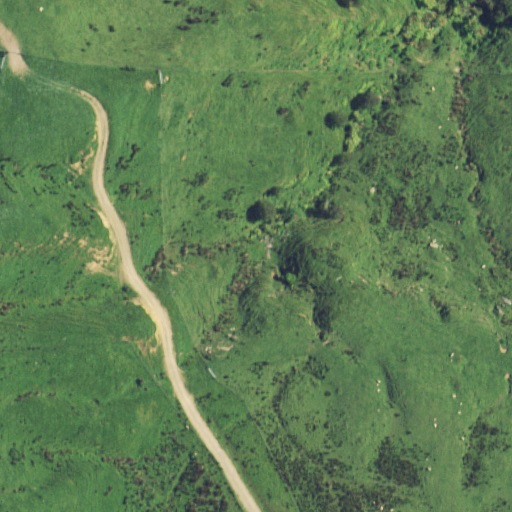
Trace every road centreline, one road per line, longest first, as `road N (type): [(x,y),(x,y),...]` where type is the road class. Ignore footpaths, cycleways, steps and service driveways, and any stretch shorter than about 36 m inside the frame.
road 1 (track): [(0,349),(165,334),(134,282),(100,192),(99,106),(25,67),(0,32)]
road 2 (track): [(253,511),(181,394),(165,334)]
